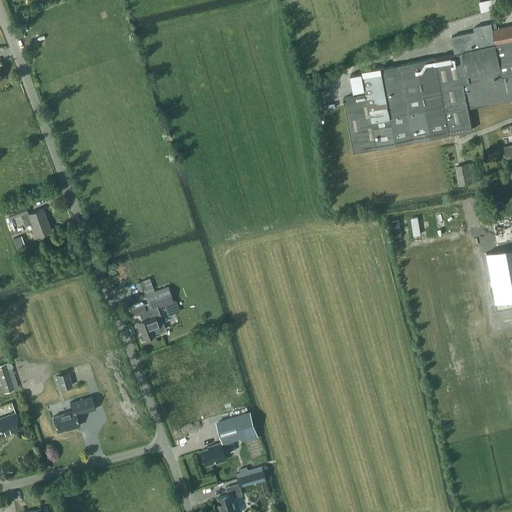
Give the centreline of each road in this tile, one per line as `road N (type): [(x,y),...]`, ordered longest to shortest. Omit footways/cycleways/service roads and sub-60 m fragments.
road 1 (unclassified): [(168,446),(0,11)]
road 2 (unclassified): [(0,489),(168,446)]
